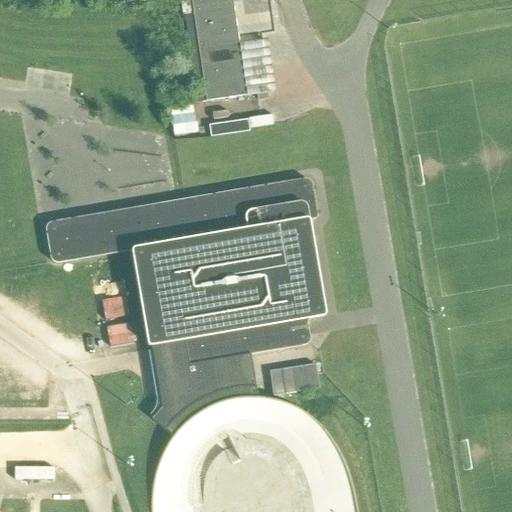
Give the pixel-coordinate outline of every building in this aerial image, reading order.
[(190,0),(205,103),(246,97),(231,0),(190,0)] [(174,102),(178,132),(203,129),(198,99),(174,102)] [(208,127),(209,139),(248,133),(247,121),(208,127)] [(45,230),(45,232),(50,260),(51,262),(53,264),(56,265),(59,264),(126,253),(128,253),(129,254),(130,256),(145,345),(146,346),(147,347),(148,348),(150,348),(150,347),(179,342),(180,342),(181,343),(182,343),(182,344),(183,344),(184,346),(184,347),(186,359),(186,361),(187,362),(188,363),(189,364),(190,365),(191,365),(192,365),(192,366),(194,366),(195,365),(211,363),(249,356),(304,346),(305,346),(307,345),(307,344),(308,343),(308,341),(309,339),(306,325),(306,323),(307,321),(308,320),(320,318),(322,318),(323,317),(323,316),(323,315),(308,226),(308,224),(309,223),(309,222),(311,221),(313,221),(315,220),(315,219),(316,218),(316,217),(311,187),(310,184),(308,182),(306,181),(304,180),(301,181),(182,201),(109,214),(108,214),(106,215),(105,216),(103,219),(103,222),(103,223),(91,225),(81,227),(81,225),(80,223),(79,222),(78,221),(77,220),(75,220),(72,220),(51,224),(48,225),(47,225),(46,227),(45,228),(45,230)] [(135,313),(132,292),(108,296),(111,317),(135,313)] [(116,343),(140,339),(137,319),(113,323),(116,343)] [(257,400),(249,356),(211,363),(195,365),(194,366),(192,366),(192,365),(191,365),(190,365),(189,364),(188,363),(187,362),(186,361),(186,359),(184,347),(184,346),(183,344),(182,344),(182,343),(181,343),(180,342),(179,342),(150,347),(158,397),(160,409),(151,420),(175,437),(181,429),(184,427),(189,422),(197,416),(205,411),(214,407),(224,404),(234,401),(243,400),(253,400),(257,400)] [(318,390),(314,365),(281,371),(285,395),(318,390)] [(61,477),(61,464),(21,464),(20,477),(61,477)]
